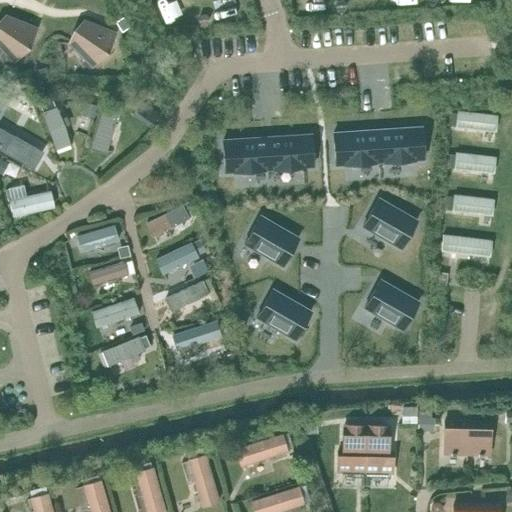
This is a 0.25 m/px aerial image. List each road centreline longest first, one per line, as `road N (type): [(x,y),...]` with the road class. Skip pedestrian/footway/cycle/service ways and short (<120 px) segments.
road 1 (residential): [(0,445),(326,378)]
road 2 (residential): [(326,378),(511,366)]
road 3 (unclassified): [(326,378),(329,215)]
